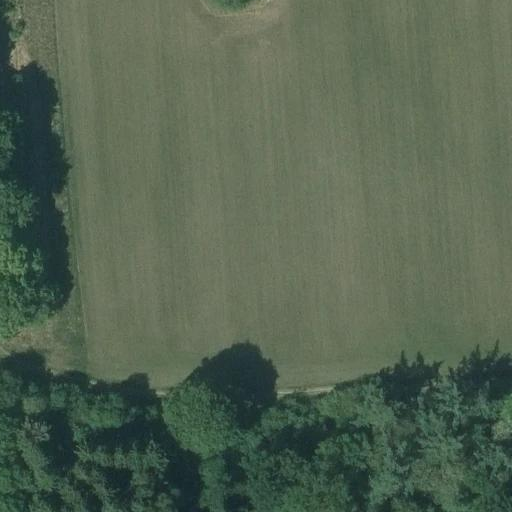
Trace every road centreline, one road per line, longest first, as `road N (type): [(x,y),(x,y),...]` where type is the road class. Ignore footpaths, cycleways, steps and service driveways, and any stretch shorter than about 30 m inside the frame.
road 1 (track): [(0,389),(124,410),(511,395)]
road 2 (track): [(6,511),(0,391)]
